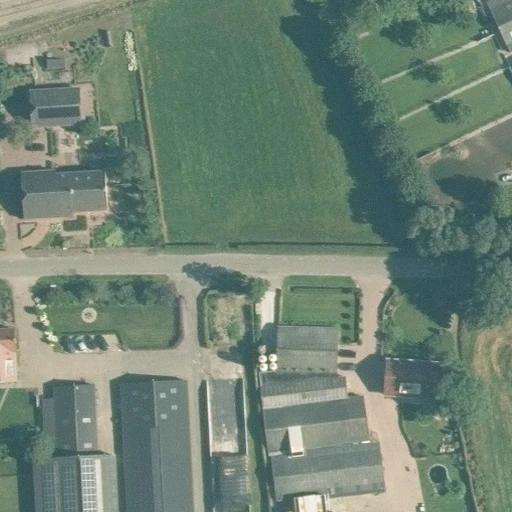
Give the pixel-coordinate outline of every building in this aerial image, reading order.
[(511,51),(511,0),(492,0),(486,3),(510,53),(511,51)] [(79,89),(30,93),(32,127),(81,124),(79,89)] [(108,210),(105,172),(55,175),(55,171),(21,174),(24,220),(74,216),(73,212),(108,210)] [(269,453),(370,440),(363,397),(348,399),(345,378),(336,378),(338,330),(278,328),(276,371),(259,373),(269,453)] [(0,330),(0,383),(17,383),(15,330),(0,330)] [(388,361),(385,395),(435,398),(437,365),(388,361)] [(127,511),(193,511),(186,382),(121,385),(127,511)] [(46,459),(97,457),(94,386),(55,388),(57,427),(44,427),(46,459)] [(220,511),(251,511),(250,395),(219,395),(220,511)] [(277,501),(325,495),(385,488),(380,444),(272,457),(277,501)] [(97,457),(46,459),(37,460),(39,511),(117,511),(115,456),(97,457)]
